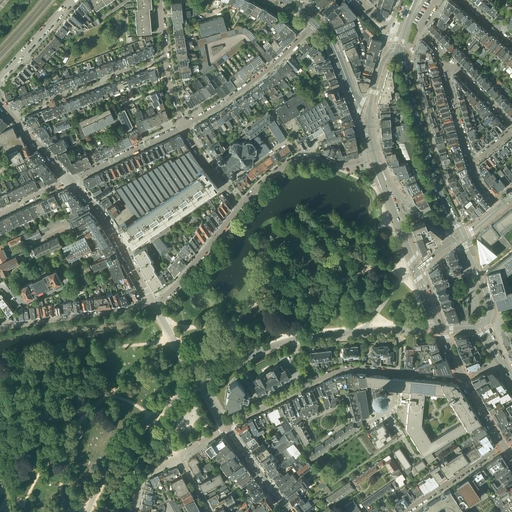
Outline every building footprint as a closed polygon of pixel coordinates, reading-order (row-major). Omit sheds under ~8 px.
[(93,11),(88,0),(85,0),(82,2),(88,10),(88,9),(90,12),(93,11)] [(106,4),(109,2),(107,0),(89,0),(92,5),(96,11),(106,3),(106,4)] [(152,7),(151,0),(136,0),(138,9),(149,8),(152,7)] [(234,0),(232,6),(237,8),(241,0),(234,0)] [(249,0),(248,0),(241,0),(237,8),(243,11),(249,0)] [(248,16),(249,14),(255,4),(254,3),(254,2),(253,1),(252,2),(249,0),(243,11),(242,13),(248,16)] [(320,9),(330,0),(320,0),(316,4),(316,5),(320,9)] [(334,9),(338,5),(339,5),(335,0),(334,0),(322,11),(326,16),(334,9)] [(393,0),(379,0),(377,5),(390,9),(393,0)] [(462,9),(451,0),(447,0),(446,4),(457,14),(462,9)] [(483,0),(480,5),(484,8),(491,0),(483,0)] [(488,12),(491,8),(496,3),(495,2),(495,3),(493,1),(493,0),(491,0),(484,8),(488,12)] [(188,1),(175,2),(171,2),(171,5),(170,6),(171,8),(172,8),(172,9),(182,8),(182,5),(192,4),(191,1),(188,1)] [(347,6),(344,1),(339,5),(338,5),(342,10),(347,6)] [(88,10),(82,2),(79,6),(85,13),(90,19),(86,14),(87,13),(86,12),(88,10)] [(491,8),(497,13),(500,6),(499,6),(501,3),(500,2),(498,4),(496,3),(491,8)] [(249,14),(252,16),(251,18),(254,20),(255,17),(256,18),(262,7),(255,4),(249,14)] [(443,10),(450,16),(452,14),(455,16),(457,14),(446,4),(443,10)] [(345,14),(346,15),(352,10),(348,5),(347,6),(342,10),(345,14)] [(376,8),(386,17),(387,17),(390,9),(377,5),(376,8)] [(90,19),(85,13),(79,6),(75,9),(82,16),(83,18),(85,20),(86,19),(84,18),(86,16),(89,20),(90,19)] [(259,17),(262,19),(267,11),(262,7),(256,18),(258,19),(259,17)] [(149,8),(138,9),(135,9),(136,21),(150,20),(149,8)] [(495,16),(497,13),(491,8),(488,12),(493,16),(495,16)] [(82,16),(75,9),(72,13),(83,23),(84,23),(83,22),(85,20),(83,18),(82,16)] [(337,14),(334,9),(326,16),(330,20),(337,14)] [(459,21),(466,13),(462,9),(457,14),(455,16),(454,17),(455,18),(453,20),(454,20),(450,24),(454,27),(455,24),(454,23),(456,19),(459,21)] [(346,16),(349,20),(353,18),(355,16),(356,16),(352,10),(346,15),(346,16)] [(441,16),(447,21),(451,17),(450,16),(443,10),(441,16)] [(270,12),(267,11),(262,19),(265,20),(267,21),(268,19),(270,20),(277,19),(277,18),(277,16),(273,14),(273,13),(271,12),(270,12)] [(83,23),(72,13),(69,17),(77,24),(80,27),(83,23)] [(172,15),(173,22),(186,20),(184,20),(184,16),(194,16),(194,13),(193,13),(189,13),(172,15)] [(459,21),(463,25),(471,17),(466,13),(459,21)] [(338,14),(330,21),(333,26),(343,22),(342,19),(338,14)] [(378,51),(377,51),(380,41),(381,41),(371,38),(372,36),(371,35),(375,32),(359,16),(358,14),(356,16),(355,16),(361,32),(364,29),(370,35),(370,36),(369,36),(369,38),(370,38),(369,40),(370,41),(369,44),(366,44),(367,45),(365,46),(365,50),(364,53),(368,54),(370,55),(376,56),(378,51)] [(217,17),(221,30),(226,29),(222,16),(217,17)] [(438,23),(445,30),(450,24),(447,21),(441,16),(438,23)] [(77,24),(69,17),(65,21),(72,26),(74,28),(79,32),(86,29),(85,27),(79,29),(75,26),(77,24)] [(221,30),(217,17),(212,19),(216,31),(220,30),(221,30)] [(464,32),(475,20),(471,17),(463,25),(465,27),(462,30),(464,32)] [(216,31),(212,19),(207,20),(211,32),(216,31)] [(261,26),(267,33),(269,35),(271,33),(273,35),(275,33),(286,23),(286,22),(285,21),(284,21),(283,21),(281,19),(277,22),(276,21),(275,20),(274,22),(273,21),(270,23),(269,22),(266,25),(264,23),(261,26)] [(151,32),(150,20),(136,21),(137,34),(151,32)] [(188,23),(186,20),(173,22),(173,25),(172,26),(173,28),(174,29),(182,27),(184,27),(183,24),(188,23)] [(211,32),(207,20),(203,22),(206,34),(211,32)] [(337,32),(353,24),(351,20),(343,23),(334,27),(337,32)] [(471,32),(479,24),(475,20),(464,32),(465,33),(468,30),(471,32)] [(72,26),(65,21),(62,25),(69,30),(71,28),(73,29),(74,28),(72,26)] [(201,35),(206,34),(203,22),(198,23),(201,35)] [(432,32),(438,27),(434,22),(428,27),(432,32)] [(275,33),(273,35),(272,36),(277,42),(292,28),(286,23),(275,33)] [(355,29),(353,24),(337,32),(339,37),(355,29)] [(460,28),(458,26),(456,24),(452,29),(456,33),(460,28)] [(468,44),(475,36),(483,27),(479,24),(471,32),(473,34),(466,42),(468,44)] [(62,25),(58,29),(65,34),(64,35),(67,38),(72,36),(69,34),(67,35),(66,33),(68,31),(62,25)] [(436,36),(442,31),(438,27),(432,32),(436,36)] [(476,43),(487,31),(483,27),(475,36),(476,37),(467,47),(470,49),(471,50),(476,43)] [(297,33),(297,32),(296,32),(296,31),(295,31),(295,30),(294,30),(292,28),(277,42),(280,44),(282,47),(286,44),(296,33),(297,33)] [(63,37),(64,35),(65,34),(58,29),(55,33),(62,39),(65,39),(63,37)] [(340,38),(342,43),(358,35),(355,30),(340,38)] [(440,41),(447,35),(442,31),(436,36),(440,41)] [(190,32),(189,32),(174,35),(175,37),(175,41),(184,39),(186,39),(185,36),(190,35),(190,32)] [(482,41),(485,44),(492,35),(488,32),(477,44),(480,46),(481,45),(480,45),(482,42),(482,41)] [(54,35),(50,39),(59,47),(63,43),(54,35)] [(147,45),(148,48),(151,55),(154,53),(152,35),(144,36),(147,45)] [(360,35),(358,35),(342,43),(344,48),(353,44),(353,43),(362,40),(360,35)] [(448,36),(447,35),(440,41),(444,45),(450,39),(452,37),(449,35),(448,36)] [(480,56),(496,39),(492,35),(485,44),(487,45),(485,49),(484,48),(478,54),(480,56)] [(280,44),(277,42),(272,36),(268,40),(278,51),(282,47),(280,44)] [(176,45),(176,47),(193,44),(197,43),(197,39),(196,37),(193,37),(193,41),(186,42),(186,39),(184,39),(175,41),(176,44),(176,45)] [(258,39),(256,37),(251,41),(268,60),(273,56),(266,49),(265,46),(262,48),(258,43),(257,45),(254,42),(258,39)] [(444,45),(448,49),(454,43),(454,42),(455,41),(452,37),(450,39),(444,45)] [(55,51),(59,47),(50,39),(47,42),(55,51)] [(490,48),(493,51),(501,43),(496,39),(480,56),(482,58),(490,48)] [(141,45),(141,46),(146,57),(151,55),(148,48),(147,45),(144,46),(142,40),(139,41),(141,45)] [(266,49),(273,56),(278,51),(268,40),(263,44),(265,46),(266,49)] [(137,49),(138,52),(141,59),(146,57),(141,46),(141,45),(139,41),(137,41),(140,48),(137,49)] [(296,57),(297,59),(312,45),(311,43),(310,43),(308,41),(306,41),(303,44),(299,48),(302,51),(300,54),(296,51),(293,54),(296,57)] [(362,41),(344,49),(347,54),(363,46),(364,46),(362,41)] [(452,53),(459,47),(456,45),(457,43),(455,41),(454,42),(454,43),(448,49),(452,53)] [(55,51),(47,42),(43,46),(52,54),(55,51)] [(193,44),(176,47),(176,49),(176,50),(176,51),(177,52),(188,51),(187,47),(194,46),(194,49),(199,49),(199,47),(198,43),(197,43),(193,44)] [(477,44),(476,43),(471,50),(473,51),(474,53),(480,46),(477,44)] [(505,46),(501,43),(493,51),(496,53),(489,61),(491,62),(494,58),(495,59),(496,58),(498,55),(505,46)] [(135,61),(141,59),(138,52),(137,49),(134,50),(132,44),(128,45),(135,61)] [(126,54),(127,56),(130,63),(135,61),(128,45),(127,45),(129,53),(126,54)] [(314,45),(312,45),(297,59),(299,61),(306,55),(305,54),(306,53),(309,56),(302,63),(303,64),(310,57),(319,49),(314,45)] [(52,54),(43,46),(40,50),(48,58),(52,54)] [(347,54),(349,60),(358,55),(363,53),(364,48),(363,46),(347,54)] [(500,56),(502,58),(509,50),(505,46),(498,55),(496,58),(497,59),(500,56)] [(456,57),(463,52),(459,47),(452,53),(456,57)] [(319,49),(310,57),(313,61),(308,66),(306,68),(306,69),(313,64),(314,63),(325,58),(326,58),(323,53),(319,49)] [(48,58),(40,50),(36,54),(45,62),(48,58)] [(499,69),(511,54),(511,52),(509,50),(502,58),(504,60),(502,63),(498,68),(499,69)] [(464,53),(463,52),(456,57),(460,62),(466,56),(466,55),(467,54),(465,52),(464,53)] [(130,63),(127,56),(126,54),(123,56),(122,53),(120,54),(124,65),(130,63)] [(254,57),(261,66),(264,64),(263,63),(264,62),(265,62),(266,62),(259,53),(254,57)] [(41,65),(45,62),(36,54),(35,55),(35,56),(33,58),(41,65)] [(116,58),(116,60),(119,67),(124,65),(120,54),(118,54),(119,57),(116,58)] [(178,63),(179,64),(187,63),(187,60),(201,58),(201,56),(200,54),(195,55),(194,55),(178,58),(178,61),(178,62),(178,63)] [(508,63),(510,65),(511,63),(511,54),(499,69),(501,70),(503,68),(508,63)] [(250,60),(257,69),(260,67),(259,66),(260,65),(260,66),(261,66),(254,57),(252,55),(248,58),(250,60)] [(99,62),(99,63),(103,74),(108,72),(105,63),(102,64),(101,62),(102,61),(100,56),(97,57),(99,62)] [(105,63),(108,72),(114,70),(109,58),(108,56),(106,56),(108,62),(105,63)] [(291,56),(285,60),(292,68),(293,69),(293,68),(300,75),(302,73),(306,69),(301,64),(300,66),(291,56)] [(351,67),(352,67),(361,63),(360,60),(362,59),(362,57),(359,58),(358,56),(349,60),(351,67)] [(464,66),(471,60),(466,56),(460,62),(464,66)] [(109,58),(114,70),(119,67),(116,60),(116,58),(112,60),(111,57),(109,58)] [(314,63),(313,64),(314,66),(318,65),(318,66),(330,62),(329,58),(326,59),(325,58),(314,63)] [(364,64),(373,66),(375,61),(366,59),(363,58),(362,63),(364,64)] [(32,59),(28,63),(39,74),(40,75),(45,70),(39,65),(32,59)] [(250,60),(246,64),(252,72),(253,72),(255,70),(256,69),(257,69),(250,60)] [(293,69),(292,68),(285,60),(281,64),(293,77),(295,79),(296,77),(295,76),(297,75),(292,70),(293,69)] [(468,70),(474,64),(471,60),(464,66),(468,70)] [(88,67),(93,78),(98,76),(94,67),(91,68),(90,66),(89,62),(87,63),(88,67)] [(318,66),(318,65),(314,66),(316,72),(320,71),(332,66),(330,62),(318,66)] [(476,62),(474,64),(468,70),(472,74),(478,68),(480,66),(476,62)] [(39,74),(28,63),(24,67),(32,75),(34,72),(37,75),(37,76),(39,74)] [(98,76),(103,74),(99,63),(97,63),(98,66),(94,67),(98,76)] [(361,63),(352,67),(353,72),(358,70),(360,69),(361,63)] [(213,70),(210,66),(208,64),(203,69),(203,74),(211,72),(213,70)] [(241,67),(248,76),(251,74),(251,73),(252,72),(246,64),(241,67)] [(281,64),(277,68),(283,75),(284,77),(287,75),(291,79),(293,77),(281,64)] [(189,75),(189,72),(198,70),(203,69),(202,66),(180,70),(180,73),(179,74),(180,75),(180,76),(181,76),(189,75)] [(32,75),(24,67),(20,72),(26,78),(29,75),(35,80),(36,78),(32,75)] [(77,70),(82,82),(87,80),(84,72),(84,71),(80,72),(78,67),(77,68),(77,70)] [(84,71),(84,72),(87,80),(93,78),(88,67),(86,67),(87,69),(84,71)] [(153,67),(148,69),(152,79),(154,85),(158,83),(157,78),(155,68),(153,67)] [(241,67),(237,70),(244,79),(247,77),(246,76),(247,76),(248,76),(241,67)] [(284,77),(283,75),(277,68),(272,72),(289,91),(291,88),(286,83),(282,79),(284,77)] [(381,93),(390,91),(393,90),(393,89),(393,86),(394,86),(393,81),(392,74),(392,73),(392,71),(392,70),(391,69),(391,68),(390,68),(389,68),(388,69),(388,70),(386,75),(384,82),(382,91),(381,93)] [(476,78),(482,73),(478,68),(472,74),(476,78)] [(148,69),(142,72),(146,82),(152,79),(148,69)] [(63,79),(63,80),(66,88),(72,86),(67,75),(66,72),(65,70),(63,71),(65,75),(66,78),(63,79)] [(73,76),(74,76),(77,84),(82,82),(77,70),(75,70),(77,75),(73,76)] [(233,74),(240,82),(240,83),(243,80),(242,80),(243,79),(244,79),(237,70),(233,74)] [(66,72),(67,75),(72,86),(77,84),(74,76),(73,76),(70,77),(69,74),(68,71),(66,72)] [(326,80),(336,77),(334,71),(324,74),(325,77),(322,79),(319,80),(320,84),(326,81),(327,81),(326,80)] [(26,78),(20,72),(15,76),(22,82),(22,83),(23,82),(24,83),(27,81),(25,79),(26,78)] [(142,72),(137,74),(141,84),(141,83),(144,89),(146,88),(143,83),(146,82),(142,72)] [(272,72),(268,76),(274,83),(276,81),(283,89),(285,87),(288,91),(289,91),(272,72)] [(230,78),(230,79),(227,80),(222,73),(219,74),(230,90),(236,86),(231,80),(230,78)] [(480,83),(486,77),(482,73),(476,78),(480,83)] [(56,78),(56,79),(61,90),(66,88),(63,80),(63,79),(59,81),(60,79),(59,77),(58,77),(57,74),(55,74),(56,78)] [(141,84),(137,74),(132,76),(135,86),(141,84)] [(208,84),(206,85),(211,93),(216,90),(210,81),(205,75),(205,74),(199,75),(200,78),(203,76),(208,84)] [(230,90),(219,74),(217,76),(223,84),(220,86),(225,93),(230,90)] [(240,82),(233,74),(229,77),(230,78),(231,80),(236,86),(239,84),(238,83),(239,82),(239,83),(240,82),(240,83),(240,82)] [(183,80),(183,79),(189,78),(189,75),(181,76),(181,80),(182,83),(184,83),(184,80),(183,80)] [(440,75),(432,77),(432,78),(434,83),(442,81),(440,75)] [(22,83),(22,82),(15,76),(11,80),(17,86),(21,82),(22,83)] [(132,76),(126,78),(130,88),(135,86),(132,76)] [(198,90),(195,91),(201,100),(206,97),(195,82),(193,77),(193,76),(189,78),(193,83),(198,90)] [(206,97),(211,93),(206,85),(203,87),(198,80),(195,76),(193,77),(195,82),(206,97)] [(274,83),(268,76),(263,80),(277,96),(279,94),(277,91),(272,85),(274,83)] [(329,86),(330,85),(338,82),(336,77),(327,81),(326,81),(327,84),(328,84),(329,86)] [(480,83),(484,87),(490,81),(492,79),(490,78),(489,79),(486,77),(480,83)] [(125,90),(130,88),(126,78),(121,80),(125,90)] [(366,90),(369,82),(360,79),(359,78),(358,80),(356,79),(360,90),(362,90),(366,90)] [(52,83),(53,85),(55,92),(61,90),(56,79),(54,80),(55,82),(52,83)] [(222,95),(225,93),(220,86),(218,87),(212,79),(210,81),(216,90),(219,95),(220,95),(222,96),(222,95)] [(125,90),(121,80),(116,82),(119,92),(125,90)] [(263,80),(258,83),(264,91),(267,89),(272,96),(273,97),(271,99),(274,103),(277,100),(280,105),(286,101),(285,100),(283,96),(281,93),(277,96),(263,80)] [(492,83),(490,81),(484,87),(488,91),(494,85),(496,83),(493,81),(492,83)] [(33,83),(36,90),(39,99),(45,96),(42,89),(41,87),(38,88),(37,85),(35,86),(33,82),(33,83)] [(46,83),(50,94),(55,92),(53,85),(52,83),(48,85),(48,82),(46,83)] [(110,84),(114,94),(119,92),(116,82),(110,84)] [(196,103),(201,100),(195,91),(193,93),(189,86),(186,82),(184,83),(183,83),(186,88),(187,89),(196,103)] [(325,92),(337,87),(340,87),(338,82),(330,85),(329,86),(330,88),(324,90),(325,92)] [(30,91),(31,92),(34,101),(39,99),(36,90),(33,83),(31,83),(33,90),(30,91)] [(41,87),(42,89),(45,96),(50,94),(46,83),(44,84),(44,86),(41,87)] [(264,91),(258,83),(253,87),(265,102),(269,107),(271,105),(268,102),(269,102),(262,93),(264,91)] [(110,84),(104,86),(108,96),(114,94),(110,84)] [(492,95),(498,89),(494,85),(488,91),(492,95)] [(99,88),(103,98),(108,96),(104,86),(99,88)] [(435,89),(437,95),(445,92),(443,86),(435,89)] [(253,87),(249,91),(256,100),(255,99),(257,97),(261,102),(263,103),(265,102),(253,87)] [(341,97),(337,87),(325,92),(326,97),(328,96),(333,96),(332,96),(341,97)] [(466,96),(467,97),(472,92),(468,87),(465,92),(464,92),(467,96),(466,96)] [(24,90),(25,94),(28,103),(34,101),(31,92),(30,91),(27,92),(25,88),(23,88),(24,90)] [(99,88),(94,90),(98,99),(98,100),(103,98),(99,88)] [(504,91),(502,93),(496,99),(500,104),(506,98),(504,95),(506,93),(507,94),(509,92),(506,88),(503,90),(504,91)] [(187,103),(189,107),(196,103),(187,89),(185,91),(186,93),(183,94),(186,98),(185,99),(185,100),(186,102),(187,103)] [(301,106),(304,111),(314,105),(310,97),(305,100),(302,95),(298,89),(294,92),(295,94),(285,100),(286,101),(280,105),(276,108),(283,120),(289,117),(289,118),(294,115),(293,114),(299,111),(295,105),(299,102),(301,106)] [(496,99),(502,93),(498,89),(492,95),(496,99)] [(17,107),(13,95),(11,90),(10,90),(4,93),(7,99),(14,107),(16,108),(17,107)] [(19,95),(20,96),(23,105),(28,103),(25,94),(24,90),(22,91),(23,94),(19,95)] [(98,99),(94,90),(89,92),(92,101),(98,99)] [(159,90),(146,96),(147,99),(150,98),(150,97),(151,96),(152,99),(161,95),(161,94),(161,93),(161,92),(160,92),(160,91),(159,90)] [(390,91),(381,93),(379,99),(379,100),(379,101),(379,102),(390,101),(401,99),(400,90),(390,91)] [(256,100),(249,91),(244,95),(250,102),(251,104),(256,100)] [(89,102),(92,101),(89,92),(83,94),(87,103),(89,107),(91,106),(89,102)] [(469,101),(470,102),(476,96),(472,92),(467,97),(470,101),(469,101)] [(15,94),(13,95),(17,107),(23,105),(20,96),(19,95),(16,96),(15,94)] [(87,103),(83,94),(78,96),(82,105),(83,108),(84,109),(86,108),(84,104),(87,103)] [(248,104),(250,102),(244,95),(239,98),(248,110),(249,111),(251,109),(248,104)] [(80,110),(78,106),(82,105),(78,96),(73,98),(76,107),(77,107),(78,111),(79,114),(85,112),(84,109),(83,108),(80,110)] [(148,102),(149,106),(151,105),(151,103),(152,103),(153,106),(158,103),(162,101),(162,100),(162,99),(161,99),(161,98),(160,96),(148,102)] [(332,96),(333,96),(328,96),(326,97),(325,98),(335,114),(335,115),(340,111),(348,107),(344,96),(343,97),(343,96),(341,97),(332,96)] [(470,102),(473,106),(476,103),(476,104),(480,100),(476,96),(470,102)] [(76,107),(73,98),(68,100),(71,109),(76,107)] [(239,98),(234,102),(240,111),(243,109),(246,114),(249,112),(249,111),(248,110),(239,98)] [(319,125),(328,119),(331,117),(335,114),(325,98),(321,100),(314,105),(304,111),(294,117),(306,134),(310,131),(315,128),(319,125)] [(504,108),(510,102),(506,98),(500,104),(504,108)] [(460,101),(462,107),(467,105),(466,103),(468,103),(467,103),(469,102),(468,99),(465,100),(460,101)] [(71,109),(68,100),(63,102),(66,111),(71,109)] [(478,110),(484,104),(480,100),(476,104),(476,103),(473,106),(478,110)] [(157,111),(158,112),(162,120),(168,117),(166,112),(167,111),(166,110),(165,110),(162,101),(158,103),(161,109),(157,111)] [(66,111),(63,102),(57,104),(61,113),(66,111)] [(240,111),(234,102),(229,105),(243,126),(244,125),(245,127),(252,123),(251,121),(248,122),(247,120),(244,122),(238,113),(240,111)] [(61,113),(57,104),(52,106),(55,115),(61,113)] [(145,128),(150,126),(147,118),(146,116),(143,117),(136,104),(134,105),(135,107),(135,108),(145,128)] [(480,115),(480,116),(488,108),(484,104),(478,110),(481,114),(480,115)] [(229,105),(224,108),(230,118),(233,116),(236,120),(237,119),(239,122),(238,124),(236,126),(240,132),(244,129),(242,127),(243,126),(229,105)] [(380,113),(390,112),(389,109),(393,108),(393,109),(398,108),(398,107),(399,107),(399,105),(390,106),(390,107),(388,107),(379,108),(380,113)] [(52,106),(47,108),(50,117),(55,115),(52,106)] [(129,109),(127,106),(116,111),(127,134),(127,136),(131,144),(142,139),(139,131),(131,114),(129,109)] [(140,131),(145,128),(135,108),(135,107),(129,109),(131,114),(134,113),(137,119),(135,120),(140,131)] [(162,120),(158,112),(155,114),(152,107),(149,108),(156,123),(159,122),(161,121),(162,120)] [(332,121),(341,117),(350,112),(348,107),(340,111),(335,115),(335,114),(331,117),(332,121)] [(47,108),(41,110),(44,116),(45,119),(50,117),(47,108)] [(114,119),(109,108),(99,113),(99,112),(88,118),(87,117),(80,121),(75,123),(82,139),(87,136),(85,132),(114,119)] [(146,116),(147,118),(150,126),(151,125),(152,126),(153,125),(154,124),(156,123),(149,108),(146,109),(148,115),(146,116)] [(230,118),(224,108),(219,112),(225,120),(227,123),(233,133),(234,132),(231,127),(233,126),(228,119),(230,118)] [(488,108),(480,116),(483,119),(482,119),(483,120),(492,112),(488,108)] [(24,119),(29,124),(38,119),(40,118),(44,116),(41,110),(35,113),(25,117),(24,119)] [(463,112),(465,118),(474,115),(473,110),(468,111),(463,112)] [(265,116),(263,118),(268,124),(280,143),(286,139),(279,128),(269,113),(268,111),(264,114),(265,116)] [(227,123),(225,120),(219,112),(214,115),(224,130),(226,129),(224,125),(227,123)] [(352,118),(350,112),(341,117),(332,121),(334,125),(352,118)] [(480,131),(485,126),(488,123),(496,117),(492,112),(483,120),(482,120),(485,123),(482,125),(481,123),(477,127),(480,131)] [(214,115),(209,118),(214,127),(215,128),(216,129),(219,127),(223,135),(224,134),(226,137),(228,136),(224,130),(214,115)] [(474,115),(465,118),(466,124),(476,121),(474,115)] [(40,118),(38,119),(29,124),(33,128),(40,125),(46,122),(46,121),(41,123),(40,120),(44,119),(45,119),(44,116),(40,118)] [(380,118),(381,125),(390,124),(390,121),(396,120),(396,116),(390,117),(380,118)] [(496,124),(500,121),(496,117),(488,123),(490,126),(492,125),(493,126),(496,124)] [(55,133),(43,139),(48,145),(55,141),(66,135),(64,128),(66,128),(66,130),(70,129),(69,126),(72,125),(69,118),(53,124),(55,129),(56,133),(56,131),(58,131),(58,132),(59,132),(60,135),(56,136),(55,133)] [(215,128),(214,127),(209,118),(203,121),(213,136),(216,135),(213,129),(215,128)] [(226,153),(225,154),(223,156),(221,154),(217,157),(216,157),(216,158),(216,159),(215,159),(215,160),(216,159),(218,161),(217,162),(218,162),(219,162),(220,162),(222,165),(222,166),(223,166),(225,169),(224,169),(224,170),(225,169),(226,170),(226,169),(229,172),(228,173),(228,174),(227,175),(228,174),(230,177),(229,177),(230,178),(230,177),(231,178),(232,177),(236,174),(233,170),(236,169),(236,170),(237,169),(237,168),(240,165),(242,167),(242,168),(243,169),(244,167),(246,167),(247,169),(248,168),(249,169),(251,167),(250,166),(251,166),(250,164),(251,162),(252,162),(252,161),(251,161),(250,158),(254,155),(257,159),(270,150),(263,140),(260,136),(259,134),(258,134),(257,132),(268,124),(263,118),(246,132),(247,134),(242,137),(244,141),(241,144),(240,143),(237,142),(238,141),(236,141),(236,142),(234,142),(233,141),(232,141),(233,143),(231,144),(230,143),(229,144),(230,145),(229,147),(228,147),(228,148),(229,148),(230,151),(226,154),(226,153)] [(333,131),(339,129),(352,125),(354,124),(352,118),(334,125),(331,126),(328,119),(319,125),(323,131),(324,130),(325,132),(333,129),(333,131)] [(213,136),(203,121),(198,124),(204,133),(206,131),(210,137),(214,144),(221,140),(220,139),(218,140),(217,139),(216,140),(213,136)] [(392,133),(392,136),(395,136),(395,141),(396,141),(397,144),(396,144),(397,147),(398,147),(399,150),(398,150),(400,156),(401,157),(401,158),(403,157),(404,162),(405,162),(408,161),(416,159),(411,141),(409,136),(408,131),(406,121),(400,122),(401,124),(394,126),(394,133),(392,133)] [(466,124),(468,129),(476,126),(475,125),(477,124),(476,121),(466,124)] [(46,122),(40,125),(33,128),(36,132),(44,128),(48,126),(49,126),(50,126),(48,122),(47,123),(46,122)] [(47,132),(55,129),(53,124),(50,126),(49,126),(48,126),(44,128),(36,132),(39,136),(47,132)] [(204,133),(198,124),(194,127),(194,128),(198,136),(200,138),(202,136),(205,141),(206,143),(209,147),(212,145),(208,139),(206,136),(204,133)] [(381,125),(381,133),(388,132),(388,133),(392,133),(394,133),(394,126),(390,127),(390,124),(381,125)] [(319,134),(323,131),(319,125),(315,128),(319,134)] [(333,131),(335,136),(335,137),(327,139),(327,140),(354,131),(352,125),(339,129),(333,131)] [(494,126),(492,128),(498,134),(501,131),(498,128),(496,125),(495,126),(494,126)] [(468,129),(470,137),(476,133),(477,132),(476,130),(478,129),(476,126),(468,129)] [(315,128),(310,131),(314,137),(319,134),(315,128)] [(488,129),(494,137),(498,134),(492,128),(489,130),(488,129)] [(0,144),(2,143),(16,136),(14,130),(13,130),(12,129),(11,129),(10,129),(9,129),(8,129),(5,132),(4,131),(0,132),(0,144)] [(55,129),(47,132),(39,136),(43,139),(55,133),(56,133),(55,129)] [(325,132),(327,139),(335,137),(335,136),(333,131),(333,129),(325,132)] [(487,131),(485,133),(485,134),(490,141),(494,137),(488,129),(486,130),(487,131)] [(310,140),(314,137),(310,131),(306,134),(310,140)] [(354,131),(327,140),(321,142),(323,147),(330,145),(336,144),(336,143),(344,140),(355,137),(354,131)] [(55,141),(48,145),(54,152),(73,143),(72,141),(74,140),(71,133),(66,135),(55,141)] [(122,138),(126,146),(131,144),(127,136),(127,134),(123,136),(121,133),(120,134),(122,138)] [(480,137),(479,136),(476,133),(470,137),(472,142),(476,139),(480,137)] [(485,133),(482,136),(482,137),(480,138),(485,144),(490,141),(485,134),(485,133)] [(115,136),(117,141),(121,149),(126,146),(122,138),(120,134),(119,134),(121,137),(117,139),(116,136),(115,136)] [(7,153),(8,152),(24,145),(21,138),(19,135),(16,136),(2,143),(7,153)] [(179,135),(174,137),(182,152),(189,149),(185,143),(180,135),(179,135)] [(480,135),(479,136),(480,137),(476,139),(477,140),(476,141),(481,148),(485,144),(480,138),(482,137),(482,136),(481,136),(480,135)] [(111,141),(116,151),(121,149),(117,141),(115,136),(114,136),(115,140),(111,141)] [(307,136),(302,139),(306,147),(311,144),(307,136)] [(382,142),(383,147),(396,144),(394,144),(394,141),(395,141),(395,136),(392,136),(391,136),(382,138),(382,142)] [(448,145),(450,144),(459,142),(458,138),(458,136),(449,139),(450,143),(447,143),(448,145)] [(182,152),(174,137),(168,140),(173,149),(174,151),(175,150),(174,148),(177,147),(180,153),(182,152)] [(345,147),(348,146),(348,144),(350,144),(350,145),(356,143),(355,137),(344,140),(346,144),(345,145),(345,147)] [(301,150),(306,147),(302,139),(297,142),(301,150)] [(478,151),(481,148),(476,141),(477,140),(476,139),(472,142),(474,149),(478,151)] [(174,151),(173,149),(168,140),(163,142),(168,151),(171,150),(172,152),(174,151)] [(212,145),(209,147),(208,148),(211,152),(212,151),(215,155),(223,150),(221,146),(224,144),(221,140),(214,144),(212,145)] [(436,142),(438,149),(446,147),(444,140),(436,142)] [(100,143),(102,148),(106,156),(111,153),(105,141),(104,141),(105,144),(102,146),(101,143),(100,143)] [(105,141),(111,153),(116,151),(111,141),(107,143),(106,141),(105,141)] [(168,151),(163,142),(158,144),(163,155),(164,155),(167,154),(169,159),(171,158),(168,151)] [(461,148),(459,142),(450,144),(452,150),(461,148)] [(97,150),(101,158),(106,156),(102,148),(100,143),(98,144),(100,147),(97,148),(96,145),(95,146),(97,150)] [(334,157),(339,148),(338,143),(335,145),(336,147),(331,146),(328,154),(334,157)] [(511,150),(506,143),(502,147),(507,154),(510,152),(511,154),(511,150)] [(24,145),(8,152),(7,153),(9,157),(11,156),(14,163),(23,159),(30,154),(26,144),(24,145)] [(164,155),(163,155),(158,144),(153,147),(159,157),(159,158),(164,155)] [(384,153),(384,154),(396,151),(395,148),(397,147),(396,144),(383,147),(382,147),(382,149),(384,153)] [(87,155),(91,163),(96,160),(92,153),(88,145),(86,146),(88,149),(89,149),(90,152),(86,153),(87,155)] [(92,153),(96,160),(101,158),(97,150),(95,146),(94,146),(95,149),(92,150),(89,145),(88,145),(92,153)] [(287,145),(282,149),(287,155),(291,152),(287,145)] [(328,154),(331,146),(330,145),(323,147),(320,148),(319,151),(328,154)] [(347,149),(348,152),(349,157),(357,155),(358,154),(358,153),(357,149),(357,146),(347,149)] [(149,149),(153,159),(154,160),(159,158),(159,157),(153,147),(149,149)] [(349,157),(348,152),(344,153),(342,147),(339,148),(334,157),(337,157),(346,158),(349,157)] [(502,147),(497,150),(503,158),(506,156),(508,158),(510,157),(507,154),(502,147)] [(453,153),(454,156),(463,154),(461,148),(452,150),(449,151),(450,154),(453,153)] [(154,160),(153,159),(149,149),(143,152),(148,162),(150,164),(149,162),(154,160)] [(282,158),(287,155),(282,149),(278,152),(282,158)] [(62,160),(68,157),(64,150),(59,153),(59,152),(57,153),(57,154),(62,160)] [(116,189),(125,203),(146,236),(150,241),(149,242),(161,257),(173,247),(163,233),(171,228),(166,222),(212,191),(217,188),(213,182),(207,175),(205,171),(205,172),(202,168),(198,162),(194,157),(190,150),(182,154),(171,161),(169,159),(148,171),(142,174),(138,177),(133,179),(128,182),(116,189)] [(400,156),(398,150),(396,151),(384,154),(386,160),(400,156)] [(497,150),(493,154),(499,161),(502,159),(504,162),(505,160),(503,158),(497,150)] [(36,151),(30,154),(23,159),(24,158),(27,161),(26,162),(28,164),(32,161),(40,155),(36,151)] [(81,156),(81,157),(80,158),(84,166),(91,163),(87,155),(86,153),(85,151),(83,152),(84,154),(81,156)] [(150,164),(148,162),(143,152),(139,154),(144,165),(148,163),(148,165),(150,164)] [(278,161),(282,158),(278,152),(273,155),(278,161)] [(144,165),(139,154),(134,156),(140,169),(141,170),(142,174),(148,171),(145,166),(142,167),(141,166),(144,165)] [(464,158),(463,154),(454,156),(454,157),(450,158),(451,160),(455,159),(455,162),(464,159),(464,158)] [(501,165),(499,161),(493,154),(488,157),(496,168),(497,166),(495,164),(497,162),(500,166),(501,165)] [(31,167),(36,165),(42,161),(44,160),(44,159),(40,155),(32,161),(28,164),(31,167)] [(74,160),(74,162),(78,169),(84,166),(80,158),(81,157),(81,156),(79,157),(78,155),(75,156),(76,158),(75,159),(75,160),(74,160)] [(273,155),(269,158),(273,164),(278,161),(273,155)] [(138,177),(142,174),(141,170),(138,171),(138,170),(140,169),(134,156),(129,159),(135,171),(138,177)] [(389,166),(391,165),(405,162),(404,162),(400,163),(399,157),(401,157),(400,156),(386,160),(389,166)] [(78,169),(74,162),(74,160),(75,160),(75,159),(70,161),(68,157),(62,160),(72,170),(72,171),(74,171),(78,169)] [(488,157),(483,161),(487,166),(489,168),(491,166),(493,165),(496,168),(488,157)] [(269,167),(273,164),(269,158),(264,161),(269,167)] [(129,172),(130,172),(131,175),(132,175),(134,174),(132,170),(133,170),(134,172),(135,171),(129,159),(124,161),(129,171),(129,172)] [(456,166),(458,170),(466,165),(464,159),(455,162),(456,163),(453,164),(453,166),(456,166)] [(39,173),(47,167),(42,161),(36,165),(31,167),(29,168),(31,172),(33,176),(35,175),(33,171),(36,169),(39,173)] [(129,171),(124,161),(119,163),(124,173),(126,176),(128,182),(133,179),(132,175),(131,175),(128,176),(127,173),(129,172),(129,171)] [(269,167),(264,161),(260,164),(264,170),(269,167)] [(395,172),(396,172),(406,168),(411,167),(413,166),(413,164),(409,165),(408,161),(405,162),(391,165),(392,169),(391,169),(392,171),(393,171),(395,172)] [(27,167),(25,162),(16,166),(19,171),(27,167)] [(126,176),(124,173),(119,163),(114,166),(119,176),(121,179),(120,176),(123,175),(124,177),(126,176)] [(260,164),(256,168),(260,173),(264,170),(260,164)] [(511,179),(511,171),(506,164),(501,167),(511,179)] [(459,178),(460,178),(468,171),(466,165),(458,170),(455,171),(459,178)] [(119,176),(114,166),(109,168),(113,177),(114,178),(118,176),(119,180),(121,179),(119,176)] [(480,169),(482,174),(488,170),(489,169),(489,168),(487,166),(484,167),(483,166),(480,169)] [(488,170),(482,174),(484,179),(491,174),(489,171),(492,169),(491,166),(489,168),(489,169),(488,170)] [(44,179),(49,174),(52,172),(47,167),(39,173),(35,175),(33,176),(33,178),(38,188),(39,187),(36,182),(35,179),(40,176),(43,179),(44,178),(44,179)] [(400,178),(417,171),(416,168),(411,170),(411,167),(406,168),(396,172),(397,175),(396,176),(397,177),(398,177),(400,178)] [(28,180),(29,181),(30,181),(29,182),(33,190),(35,189),(38,188),(33,178),(33,176),(31,172),(29,168),(27,169),(30,177),(31,176),(32,178),(30,180),(29,179),(28,180)] [(114,178),(113,177),(109,168),(103,171),(108,179),(108,181),(114,178)] [(256,168),(251,171),(255,177),(260,173),(256,168)] [(497,171),(508,184),(511,181),(501,168),(497,171)] [(103,182),(106,188),(108,187),(106,182),(108,181),(108,179),(103,171),(98,173),(103,182)] [(251,180),(255,177),(251,171),(247,174),(251,180)] [(407,186),(418,181),(417,179),(419,176),(417,171),(400,178),(402,182),(402,183),(404,184),(405,183),(407,186)] [(462,183),(470,177),(469,175),(468,171),(460,178),(462,183)] [(489,184),(492,181),(490,179),(493,176),(494,175),(497,173),(495,171),(491,174),(484,179),(485,179),(489,184)] [(57,177),(52,172),(49,174),(54,180),(57,179),(57,177)] [(22,195),(28,193),(23,185),(24,184),(24,183),(23,184),(22,183),(24,182),(21,173),(14,176),(15,178),(16,178),(19,177),(22,183),(19,185),(19,184),(17,185),(18,186),(19,187),(18,187),(22,195)] [(28,193),(33,190),(29,182),(30,181),(29,181),(28,180),(29,179),(26,173),(24,174),(27,181),(24,182),(22,183),(23,184),(24,183),(24,184),(23,185),(28,193)] [(103,182),(98,173),(93,176),(96,183),(97,183),(98,183),(100,182),(100,183),(103,182)] [(494,175),(493,176),(490,179),(492,181),(496,185),(500,190),(507,185),(497,173),(494,175)] [(45,185),(54,180),(49,174),(44,179),(44,178),(43,179),(37,181),(39,187),(45,185)] [(241,186),(244,188),(247,185),(248,186),(252,182),(245,175),(237,180),(238,181),(242,185),(241,186)] [(450,184),(458,180),(456,175),(455,175),(448,178),(450,184)] [(93,176),(87,178),(91,186),(92,185),(93,185),(94,184),(95,185),(98,184),(98,183),(97,183),(96,183),(93,176)] [(466,188),(467,187),(473,183),(470,177),(462,183),(466,188)] [(17,198),(22,195),(18,187),(19,187),(18,186),(17,185),(19,184),(16,178),(15,178),(13,179),(16,186),(13,187),(12,188),(12,189),(13,189),(12,190),(17,198)] [(92,186),(92,185),(91,186),(87,178),(83,180),(83,182),(88,188),(92,186)] [(7,192),(11,201),(17,198),(12,190),(13,189),(12,189),(12,188),(13,187),(10,180),(8,182),(11,188),(8,190),(8,189),(6,190),(7,191),(8,192),(7,192)] [(409,190),(410,193),(420,187),(423,186),(420,180),(418,181),(407,186),(408,190),(409,190)] [(450,184),(453,189),(463,184),(461,181),(459,182),(458,180),(450,184)] [(242,185),(238,181),(237,181),(238,182),(237,183),(236,181),(233,183),(241,192),(244,188),(241,186),(242,185)] [(6,203),(11,201),(7,192),(8,192),(7,191),(6,190),(8,189),(5,183),(2,184),(5,191),(3,192),(2,193),(1,193),(1,194),(2,194),(3,195),(2,195),(6,203)] [(465,191),(468,188),(471,191),(476,187),(475,186),(473,183),(467,187),(465,190),(465,191)] [(108,187),(106,188),(104,190),(95,196),(93,197),(96,200),(115,189),(114,188),(118,187),(117,184),(113,186),(112,184),(108,187)] [(465,189),(463,184),(453,189),(457,196),(463,191),(465,189)] [(491,189),(495,194),(500,190),(496,185),(491,189)] [(91,191),(95,196),(104,190),(104,189),(101,190),(100,187),(91,191)] [(410,193),(412,198),(423,192),(423,191),(420,187),(410,193)] [(471,198),(474,196),(479,192),(476,187),(471,191),(473,194),(470,197),(471,198)] [(73,195),(74,195),(72,192),(70,192),(68,189),(68,188),(66,188),(61,191),(64,199),(73,195)] [(459,198),(460,200),(467,193),(465,191),(465,190),(457,196),(458,197),(458,198),(459,199),(459,198)] [(61,191),(55,193),(57,197),(57,199),(57,201),(61,199),(62,200),(64,199),(61,191)] [(425,197),(423,192),(412,198),(415,203),(425,197)] [(482,195),(479,192),(474,196),(471,198),(473,200),(475,199),(476,200),(482,195)] [(114,200),(114,201),(117,199),(120,197),(117,193),(111,197),(112,198),(108,199),(107,197),(98,202),(104,209),(107,207),(112,204),(115,202),(114,201),(112,202),(111,202),(114,200)] [(228,210),(232,206),(229,202),(229,201),(228,200),(227,200),(225,197),(225,198),(224,196),(221,193),(217,196),(220,200),(221,200),(222,201),(228,210)] [(467,193),(460,200),(464,205),(471,198),(470,197),(467,193)] [(59,204),(54,194),(50,195),(50,196),(47,197),(55,213),(52,207),(59,204)] [(62,208),(78,201),(77,198),(76,199),(75,196),(73,195),(64,199),(62,200),(61,199),(57,201),(60,206),(60,205),(62,208)] [(483,196),(479,199),(487,208),(491,205),(483,196)] [(40,200),(45,211),(48,217),(49,217),(46,210),(49,209),(52,215),(55,213),(47,197),(40,200)] [(415,203),(419,207),(429,203),(426,197),(425,197),(415,203)] [(466,208),(472,203),(473,201),(473,200),(471,198),(464,205),(466,208)] [(112,216),(122,210),(122,209),(117,202),(119,202),(117,199),(114,201),(115,202),(112,204),(107,207),(112,216)] [(212,204),(210,200),(209,199),(204,202),(205,205),(207,207),(212,204)] [(483,212),(487,208),(479,199),(479,200),(481,201),(476,205),(483,212)] [(48,217),(45,211),(40,200),(34,203),(39,214),(43,212),(46,218),(48,217)] [(219,205),(226,214),(228,210),(222,201),(221,200),(220,200),(221,202),(219,205)] [(67,213),(83,206),(82,204),(81,204),(80,201),(78,201),(62,208),(62,209),(65,208),(67,213)] [(34,203),(28,206),(33,216),(39,214),(34,203)] [(125,207),(122,209),(122,210),(112,216),(120,229),(130,247),(135,244),(146,236),(125,203),(123,205),(125,207)] [(424,211),(431,207),(429,203),(419,207),(424,211)] [(476,208),(472,203),(466,208),(465,208),(473,218),(475,219),(479,216),(474,210),(476,208)] [(83,206),(67,213),(69,218),(89,209),(87,204),(83,206)] [(214,206),(223,217),(226,214),(219,205),(216,208),(215,206),(214,206)] [(478,206),(476,208),(474,210),(479,216),(483,212),(476,205),(478,206)] [(27,220),(33,216),(28,206),(21,209),(29,225),(27,220)] [(211,212),(218,223),(223,217),(214,206),(209,210),(211,212)] [(505,236),(511,244),(510,244),(487,262),(491,267),(488,269),(502,307),(511,304),(511,208),(493,223),(505,236)] [(21,209),(15,212),(20,223),(23,221),(26,226),(29,225),(21,209)] [(88,210),(68,220),(71,225),(85,219),(87,222),(95,218),(93,215),(92,215),(88,210)] [(203,213),(205,215),(214,227),(218,223),(211,212),(209,210),(208,211),(210,213),(206,216),(204,212),(203,213)] [(199,217),(195,211),(186,217),(190,223),(199,217)] [(14,226),(20,223),(15,212),(9,215),(14,226)] [(204,223),(210,232),(214,227),(205,215),(203,213),(201,214),(205,219),(202,222),(204,223)] [(9,215),(2,218),(8,229),(14,226),(9,215)] [(99,246),(110,242),(95,218),(87,222),(86,222),(79,226),(72,229),(75,234),(82,230),(81,228),(87,225),(91,232),(85,235),(87,238),(90,236),(92,238),(93,238),(98,247),(99,246)] [(190,224),(202,242),(206,237),(198,226),(198,225),(196,221),(190,224)] [(198,226),(206,237),(210,232),(204,223),(202,222),(202,221),(198,225),(198,226)] [(422,255),(428,251),(429,250),(430,250),(430,249),(437,244),(437,243),(442,241),(441,240),(438,233),(439,232),(431,226),(427,223),(425,223),(424,221),(411,226),(416,238),(417,241),(418,245),(420,249),(421,253),(422,255)] [(489,245),(501,235),(492,224),(478,235),(482,239),(480,240),(481,245),(481,244),(482,244),(486,248),(487,248),(486,247),(489,245)] [(42,236),(41,233),(38,227),(23,234),(27,243),(42,236)] [(195,235),(193,238),(199,246),(202,242),(194,231),(191,228),(190,229),(192,232),(195,235)] [(21,235),(8,241),(10,245),(23,239),(21,235)] [(90,252),(92,250),(85,235),(62,247),(69,262),(83,255),(88,252),(90,252)] [(37,256),(61,245),(57,236),(33,247),(37,256)] [(196,251),(199,246),(193,238),(189,242),(196,251)] [(113,247),(110,242),(99,246),(98,247),(98,248),(92,250),(90,252),(93,256),(103,251),(113,247)] [(195,252),(189,243),(178,251),(186,260),(190,255),(191,256),(195,252)] [(2,244),(0,244),(0,262),(9,258),(2,244)] [(94,261),(98,259),(105,256),(106,256),(111,254),(115,252),(113,247),(103,251),(104,254),(93,258),(94,261)] [(134,253),(140,265),(150,260),(151,259),(144,247),(134,253)] [(453,250),(448,253),(443,258),(444,262),(451,260),(458,257),(455,250),(454,250),(453,250)] [(120,264),(115,252),(111,254),(106,256),(105,256),(98,259),(98,261),(91,264),(94,271),(108,265),(114,280),(119,278),(119,277),(123,275),(123,276),(125,275),(128,274),(122,263),(120,264)] [(170,261),(171,262),(180,270),(180,269),(181,269),(182,267),(183,267),(185,264),(186,262),(179,253),(173,260),(170,257),(167,259),(170,261)] [(15,256),(0,263),(0,271),(2,276),(9,273),(7,269),(19,264),(15,256)] [(447,269),(461,264),(458,257),(451,260),(444,262),(447,269)] [(150,260),(140,265),(139,265),(146,277),(156,272),(153,267),(154,266),(150,260)] [(428,269),(430,276),(447,270),(445,266),(443,266),(441,260),(432,266),(428,269)] [(178,271),(180,270),(171,262),(170,261),(168,264),(166,266),(169,269),(169,268),(174,276),(176,275),(175,275),(178,271)] [(82,274),(90,270),(88,265),(79,269),(82,274)] [(451,270),(448,271),(450,276),(453,275),(463,271),(461,265),(450,269),(451,270)] [(161,270),(162,272),(168,281),(173,277),(168,269),(169,269),(166,266),(164,268),(165,270),(162,272),(161,270)] [(55,269),(46,273),(44,269),(27,276),(29,281),(26,282),(19,286),(26,299),(54,285),(62,281),(55,269)] [(430,276),(433,283),(447,277),(450,276),(448,271),(448,269),(447,270),(430,276)] [(163,284),(168,281),(162,272),(161,270),(156,273),(163,284)] [(153,290),(163,284),(156,273),(156,272),(146,277),(145,278),(153,290)] [(133,283),(129,274),(113,281),(114,284),(118,282),(119,284),(123,283),(124,285),(122,286),(123,288),(133,283)] [(447,277),(433,283),(435,289),(445,285),(448,284),(449,284),(447,277)] [(94,287),(103,283),(102,281),(91,285),(92,290),(95,289),(94,287)] [(125,289),(128,296),(137,292),(133,283),(123,288),(123,289),(125,289)] [(445,285),(435,289),(438,296),(448,292),(445,285)] [(112,293),(117,305),(123,305),(120,297),(118,292),(116,288),(114,289),(115,291),(112,293)] [(458,288),(448,292),(438,296),(439,298),(439,300),(440,300),(440,302),(457,295),(461,296),(458,288)] [(66,303),(67,313),(73,312),(72,302),(66,303),(66,296),(72,294),(70,289),(63,291),(65,299),(66,303)] [(118,292),(120,297),(123,305),(129,304),(129,303),(126,294),(125,295),(125,293),(123,294),(121,291),(118,292)] [(73,301),(74,311),(81,311),(79,299),(75,299),(75,296),(79,294),(78,292),(73,294),(72,294),(73,301)] [(132,303),(141,298),(137,292),(128,296),(132,303)] [(106,295),(110,306),(117,305),(112,293),(106,295)] [(457,295),(440,302),(443,310),(457,305),(458,305),(456,301),(463,299),(464,299),(464,305),(468,304),(468,301),(469,296),(461,296),(457,295)] [(93,298),(95,309),(110,306),(106,297),(93,298)] [(1,305),(5,310),(13,303),(11,302),(9,304),(8,303),(11,301),(9,299),(7,301),(1,305)] [(41,306),(42,317),(48,316),(47,305),(43,306),(42,299),(40,299),(41,306)] [(8,314),(13,312),(14,311),(14,310),(10,306),(13,304),(13,303),(5,310),(8,314)] [(443,310),(445,314),(445,316),(459,310),(468,310),(468,306),(466,306),(465,305),(468,305),(468,304),(464,305),(457,305),(443,310)] [(29,310),(28,310),(29,318),(36,317),(35,306),(29,307),(29,310)] [(467,319),(468,318),(468,313),(468,310),(459,310),(445,316),(447,321),(448,321),(449,321),(460,321),(466,320),(467,320),(467,319)] [(457,344),(468,340),(472,338),(470,335),(456,336),(453,336),(457,344)] [(459,351),(469,347),(475,344),(473,341),(470,343),(468,340),(457,344),(459,351)] [(413,349),(420,348),(419,343),(418,343),(418,342),(416,341),(414,341),(412,343),(411,344),(412,347),(413,347),(413,349)] [(427,342),(419,343),(420,348),(419,353),(424,353),(424,352),(426,352),(426,347),(427,347),(427,342)] [(426,352),(428,351),(435,342),(427,342),(427,347),(426,347),(426,352)] [(428,351),(429,352),(438,348),(436,342),(435,342),(428,351)] [(385,357),(388,357),(388,362),(392,362),(393,352),(389,352),(389,348),(387,348),(387,346),(384,346),(383,345),(380,345),(380,346),(379,346),(380,359),(385,359),(385,357)] [(351,359),(351,356),(350,347),(347,347),(346,346),(342,346),(343,351),(343,358),(347,358),(348,362),(351,362),(351,359)] [(380,359),(379,346),(376,347),(376,346),(374,346),(373,347),(372,347),(372,349),(371,349),(371,351),(370,352),(370,355),(372,357),(374,356),(375,359),(372,359),(372,364),(378,363),(378,362),(381,361),(380,359)] [(472,353),(471,350),(469,347),(459,351),(462,357),(472,353)] [(441,357),(439,351),(438,348),(429,352),(430,355),(428,356),(424,360),(421,361),(422,363),(420,364),(420,362),(418,363),(418,366),(426,362),(441,357)] [(430,355),(429,352),(428,351),(426,352),(424,352),(424,353),(419,353),(418,363),(420,362),(420,364),(422,363),(421,361),(424,360),(428,356),(430,355)] [(318,360),(317,353),(314,353),(314,352),(312,352),(311,353),(310,353),(311,361),(315,361),(315,363),(314,363),(315,367),(316,367),(316,373),(319,372),(318,360)] [(325,368),(323,352),(321,352),(320,352),(318,352),(318,353),(317,353),(318,360),(322,360),(322,361),(321,362),(322,369),(325,368)] [(465,364),(471,361),(476,359),(473,354),(472,353),(462,357),(465,364)] [(448,372),(447,371),(448,371),(450,369),(450,370),(451,369),(450,369),(449,367),(450,367),(450,366),(449,366),(448,364),(449,364),(448,364),(447,361),(448,361),(447,361),(446,359),(446,358),(445,356),(442,357),(441,357),(426,362),(425,370),(429,370),(431,369),(431,370),(433,370),(437,371),(444,372),(444,371),(444,372),(445,372),(445,371),(445,372),(446,372),(446,371),(446,372),(447,372),(447,371),(447,372),(448,372)] [(477,358),(476,359),(471,361),(474,367),(480,365),(477,358)] [(471,361),(465,364),(467,370),(474,367),(471,361)] [(259,393),(259,392),(268,388),(269,388),(268,387),(272,385),(272,386),(276,385),(275,384),(291,375),(287,368),(284,369),(283,370),(280,365),(277,366),(270,370),(264,374),(263,373),(256,377),(257,378),(254,379),(256,384),(255,385),(259,393)] [(487,378),(486,379),(490,386),(494,384),(501,381),(499,379),(495,374),(491,370),(490,370),(490,371),(489,371),(488,371),(486,372),(489,377),(487,378)] [(484,373),(478,376),(481,382),(486,379),(487,378),(484,373)] [(344,394),(345,394),(348,393),(348,390),(345,391),(344,387),(347,387),(345,375),(345,374),(339,376),(343,391),(344,394)] [(353,386),(353,385),(351,374),(345,375),(347,387),(348,386),(348,388),(353,387),(353,386)] [(357,390),(353,391),(355,397),(357,403),(358,408),(360,414),(361,419),(371,415),(370,409),(368,409),(366,393),(368,393),(366,384),(367,384),(366,374),(365,374),(357,374),(358,390),(357,390)] [(383,376),(380,375),(378,375),(376,375),(373,375),(371,376),(369,376),(369,384),(388,386),(389,378),(387,377),(385,376),(383,376)] [(227,407),(237,403),(241,402),(240,398),(245,398),(245,399),(246,399),(247,399),(248,399),(248,398),(249,395),(249,394),(248,394),(248,393),(247,393),(246,394),(243,391),(244,388),(235,376),(229,383),(226,391),(225,399),(227,407)] [(344,394),(343,391),(339,376),(333,378),(337,389),(340,388),(341,395),(344,394)] [(478,376),(471,380),(475,386),(481,382),(478,376)] [(337,389),(333,378),(328,381),(332,391),(334,390),(336,394),(338,394),(337,389)] [(427,392),(428,380),(414,379),(413,383),(399,381),(398,381),(397,382),(397,383),(396,389),(399,389),(398,396),(396,412),(406,428),(423,455),(454,436),(466,429),(467,428),(463,421),(431,441),(421,425),(424,392),(427,392)] [(481,382),(475,386),(475,387),(478,392),(479,392),(490,386),(486,379),(481,382)] [(446,394),(449,399),(462,391),(457,383),(428,380),(427,392),(434,393),(436,395),(438,396),(441,397),(443,396),(445,394),(446,394)] [(323,383),(326,394),(329,392),(331,396),(333,395),(332,391),(328,381),(323,383)] [(501,381),(494,384),(496,389),(499,395),(507,390),(501,381)] [(323,383),(317,386),(321,396),(324,394),(325,396),(325,399),(328,398),(326,394),(323,383)] [(479,392),(482,397),(496,389),(494,384),(490,386),(479,392)] [(378,402),(382,402),(383,401),(385,399),(386,398),(387,395),(387,390),(386,389),(384,387),(383,386),(380,385),(376,385),(375,386),(372,388),(371,389),(370,393),(371,396),(371,398),(373,400),(374,401),(378,402)] [(316,399),(311,389),(306,392),(310,401),(316,399)] [(496,389),(482,397),(485,402),(485,403),(499,395),(496,389)] [(507,390),(499,395),(502,400),(504,399),(510,395),(507,390)] [(300,395),(304,404),(310,402),(310,401),(306,392),(306,391),(300,394),(300,395)] [(345,394),(347,400),(355,397),(353,391),(348,393),(345,394)] [(449,399),(459,414),(471,407),(462,391),(449,399)] [(305,407),(304,404),(300,395),(294,398),(299,407),(302,406),(303,408),(305,407)] [(499,395),(485,403),(486,404),(488,408),(502,400),(499,395)] [(504,399),(502,400),(505,405),(506,404),(511,400),(511,396),(510,395),(504,399)] [(329,402),(331,407),(339,403),(337,397),(331,400),(332,401),(329,402)] [(357,403),(355,397),(347,400),(348,405),(357,403)] [(293,398),(290,400),(294,412),(295,412),(298,411),(293,398)] [(323,402),(326,409),(331,407),(329,402),(328,398),(323,401),(323,402)] [(290,400),(286,402),(290,414),(292,419),(296,417),(294,412),(290,400)] [(502,400),(488,408),(490,411),(492,414),(503,406),(505,405),(502,400)] [(290,414),(286,402),(281,404),(285,416),(290,414)] [(357,403),(348,405),(350,411),(358,408),(357,403)] [(281,404),(277,406),(279,412),(282,417),(283,417),(285,416),(281,404)] [(320,411),(318,404),(316,405),(316,404),(312,406),(315,414),(320,411)] [(292,428),(285,416),(283,417),(282,417),(279,412),(277,406),(272,409),(272,408),(267,411),(271,419),(273,418),(275,423),(280,421),(281,423),(276,426),(277,429),(279,431),(282,436),(292,429),(292,428)] [(312,406),(306,408),(310,416),(315,414),(312,406)] [(503,406),(492,414),(494,417),(506,410),(503,406)] [(459,414),(463,421),(467,428),(480,421),(471,407),(459,414)] [(301,410),(301,411),(304,418),(310,416),(306,408),(301,410)] [(506,410),(494,417),(496,422),(509,414),(506,410)] [(266,411),(262,414),(266,423),(268,426),(269,426),(270,425),(268,422),(271,420),(271,419),(267,411),(266,411)] [(293,423),(290,424),(292,428),(295,427),(297,431),(305,426),(302,421),(301,421),(300,419),(304,418),(301,411),(299,412),(300,415),(296,417),(293,418),(292,419),(293,421),(293,423)] [(509,414),(496,422),(502,430),(506,427),(505,425),(503,423),(505,421),(508,420),(506,417),(507,416),(509,419),(511,416),(511,411),(511,412),(509,414)] [(257,416),(261,425),(264,424),(266,423),(262,414),(261,414),(257,416)] [(256,416),(252,419),(257,427),(259,426),(260,428),(262,427),(261,425),(257,416),(256,416)] [(252,419),(247,421),(250,424),(251,426),(251,427),(254,432),(255,432),(258,431),(257,427),(252,419)] [(353,422),(346,426),(351,433),(358,429),(356,426),(362,422),(361,419),(360,420),(353,422)] [(247,426),(250,424),(247,421),(241,424),(236,426),(237,427),(236,428),(238,432),(239,433),(244,429),(245,431),(248,428),(247,426)] [(466,429),(470,435),(483,427),(480,421),(467,428),(466,429)] [(506,427),(502,430),(505,435),(507,436),(509,434),(511,432),(511,430),(505,421),(503,423),(505,425),(506,427)] [(382,422),(367,432),(377,447),(392,437),(382,422)] [(296,435),(297,437),(307,431),(305,426),(297,431),(298,434),(296,435)] [(351,433),(346,426),(341,430),(346,437),(351,433)] [(83,430),(78,427),(74,434),(79,436),(80,435),(81,434),(82,433),(82,432),(82,431),(83,430)] [(244,429),(239,433),(245,441),(252,436),(251,435),(252,434),(254,433),(254,432),(251,427),(248,428),(245,431),(244,429)] [(245,441),(248,446),(259,438),(261,440),(262,442),(265,439),(264,436),(261,437),(258,434),(268,430),(266,427),(265,427),(264,428),(263,428),(258,431),(255,432),(252,434),(251,435),(252,436),(245,441)] [(461,443),(460,445),(461,447),(463,446),(472,440),(474,439),(480,435),(486,431),(483,427),(470,435),(462,440),(461,443)] [(270,444),(254,454),(258,459),(284,442),(288,447),(293,442),(295,445),(300,442),(299,438),(298,438),(292,428),(292,429),(282,436),(281,436),(273,441),(270,444)] [(341,430),(336,433),(341,441),(346,437),(341,430)] [(260,444),(251,450),(254,454),(270,444),(267,441),(273,437),(273,439),(272,440),(273,441),(281,436),(277,431),(265,439),(262,442),(260,444)] [(300,437),(302,441),(310,436),(307,431),(297,437),(298,438),(300,437)] [(474,439),(472,440),(481,454),(483,452),(488,449),(491,447),(495,445),(486,431),(480,435),(474,439)] [(336,433),(331,437),(336,444),(341,441),(336,433)] [(313,441),(310,436),(302,441),(304,444),(302,444),(304,447),(307,446),(306,444),(313,441)] [(214,451),(217,449),(217,448),(226,442),(223,437),(221,437),(216,441),(215,439),(206,447),(211,453),(214,451)] [(336,444),(331,437),(326,440),(331,447),(336,444)] [(259,438),(248,446),(251,450),(260,444),(262,442),(261,440),(259,442),(257,440),(259,438)] [(326,440),(321,443),(326,451),(331,447),(326,440)] [(436,455),(455,443),(453,440),(434,453),(436,455)] [(463,446),(461,447),(469,461),(481,454),(472,440),(463,446)] [(232,449),(231,448),(226,442),(217,448),(217,449),(214,451),(218,458),(232,449)] [(284,442),(258,459),(259,460),(262,464),(283,451),(283,449),(288,447),(284,442)] [(283,451),(262,464),(267,470),(277,463),(280,461),(281,462),(298,449),(295,445),(293,442),(288,447),(283,449),(283,451)] [(321,454),(326,451),(321,443),(316,447),(321,454)] [(441,463),(439,465),(447,476),(447,477),(453,472),(454,472),(464,465),(469,461),(462,449),(461,447),(460,448),(458,445),(453,449),(456,453),(447,459),(446,457),(442,459),(440,461),(441,463)] [(204,448),(202,450),(207,455),(209,454),(210,453),(211,453),(206,447),(204,448)] [(316,447),(312,450),(317,457),(321,454),(316,447)] [(410,466),(411,465),(399,447),(393,451),(395,454),(394,455),(396,458),(397,457),(401,463),(400,464),(402,467),(403,466),(405,469),(404,469),(407,474),(410,472),(411,467),(410,466)] [(218,464),(235,453),(232,449),(218,458),(215,460),(218,464)] [(277,463),(267,470),(271,475),(278,470),(301,453),(298,449),(281,462),(278,464),(277,463)] [(202,450),(199,452),(203,458),(207,455),(202,450)] [(317,457),(312,450),(307,454),(312,461),(317,457)] [(220,464),(227,473),(232,469),(230,466),(232,465),(232,464),(239,459),(235,453),(218,464),(219,465),(220,464)] [(431,453),(425,457),(428,463),(435,458),(431,453)] [(385,463),(388,467),(394,463),(389,454),(382,459),(384,462),(385,463)] [(501,454),(491,461),(480,468),(483,474),(484,474),(485,476),(485,477),(506,463),(501,454)] [(199,470),(199,469),(200,469),(196,461),(199,460),(195,455),(193,456),(188,460),(188,462),(191,468),(194,473),(199,470)] [(293,465),(291,467),(294,471),(297,471),(298,472),(301,476),(313,467),(309,462),(308,462),(302,455),(291,463),(293,465)] [(230,466),(232,469),(242,462),(239,459),(232,464),(232,465),(230,466)] [(382,459),(377,462),(380,467),(385,463),(384,462),(382,459)] [(422,459),(418,462),(413,465),(414,466),(413,467),(412,472),(414,475),(418,472),(417,471),(420,469),(421,470),(424,468),(423,467),(426,465),(422,459)] [(207,471),(213,467),(210,462),(204,466),(207,471)] [(247,469),(242,462),(232,469),(227,473),(227,474),(226,475),(230,481),(235,478),(247,469)] [(394,463),(388,467),(392,473),(398,468),(394,463)] [(434,466),(443,479),(444,479),(447,477),(446,477),(447,476),(439,465),(438,463),(434,466)] [(283,474),(274,480),(278,485),(289,477),(288,475),(292,472),(294,471),(291,467),(288,464),(280,470),(281,471),(283,474)] [(510,469),(507,464),(494,473),(497,478),(510,469)] [(372,466),(367,469),(370,474),(375,470),(372,466)] [(430,469),(432,473),(438,482),(439,482),(442,480),(443,479),(434,466),(430,469)] [(176,467),(172,469),(176,476),(181,474),(179,471),(177,468),(176,467)] [(485,477),(485,476),(484,474),(483,474),(480,468),(472,474),(479,483),(486,478),(485,477)] [(171,478),(176,476),(172,469),(167,471),(171,478)] [(237,480),(238,480),(239,481),(250,473),(247,469),(235,478),(237,480)] [(362,473),(365,478),(370,474),(367,469),(362,473)] [(496,486),(508,478),(511,475),(511,472),(510,469),(497,478),(493,480),(496,486)] [(271,476),(274,480),(281,475),(283,474),(281,471),(280,470),(271,476)] [(395,478),(403,479),(405,478),(399,470),(393,474),(395,478)] [(171,478),(167,471),(163,473),(167,482),(172,479),(171,478)] [(207,471),(202,474),(196,477),(199,481),(209,476),(207,471)] [(223,480),(219,471),(199,482),(203,490),(223,480)] [(289,477),(278,485),(282,490),(301,476),(298,472),(294,475),(292,472),(288,475),(289,477)] [(162,484),(167,482),(163,473),(158,475),(162,484)] [(240,486),(253,477),(250,473),(239,481),(238,480),(237,480),(233,484),(235,487),(238,484),(240,486)] [(362,473),(357,476),(361,481),(365,478),(362,473)] [(427,476),(434,485),(438,482),(432,473),(427,476)] [(158,475),(154,476),(149,478),(153,485),(154,487),(162,484),(158,475)] [(301,477),(282,491),(286,496),(299,487),(302,491),(302,490),(305,488),(306,487),(310,484),(304,475),(301,477)] [(178,496),(180,495),(189,489),(182,476),(170,482),(173,486),(174,486),(176,491),(175,491),(178,496)] [(352,480),(355,484),(361,481),(357,476),(352,480)] [(423,480),(429,489),(434,485),(427,476),(422,479),(423,480)] [(456,486),(457,487),(457,488),(456,488),(454,490),(451,492),(450,490),(462,509),(466,506),(480,497),(475,489),(478,486),(472,478),(472,477),(470,479),(469,479),(468,479),(468,478),(457,485),(456,486)] [(248,492),(258,484),(254,478),(244,486),(248,492)] [(507,486),(511,484),(508,478),(496,486),(493,480),(490,482),(498,494),(497,494),(498,495),(508,488),(507,486)] [(403,481),(394,480),(391,482),(396,489),(404,483),(403,481)] [(424,492),(429,489),(423,480),(418,484),(424,492)] [(350,481),(344,485),(349,492),(354,488),(350,481)] [(386,485),(385,486),(389,491),(390,490),(394,488),(390,482),(386,485)] [(164,485),(167,492),(166,493),(169,500),(174,498),(173,497),(172,498),(171,496),(170,497),(168,492),(170,491),(166,484),(164,485)] [(424,492),(418,484),(411,488),(418,497),(424,492)] [(254,497),(263,490),(259,485),(249,492),(251,495),(246,499),(247,501),(250,499),(254,497)] [(344,485),(340,488),(345,495),(349,492),(344,485)] [(496,504),(505,498),(511,493),(511,485),(508,488),(498,495),(497,494),(492,498),(496,504)] [(382,488),(380,489),(384,494),(386,493),(389,491),(385,486),(382,488)] [(216,493),(207,498),(212,507),(212,508),(213,508),(224,502),(221,497),(226,494),(225,492),(229,490),(227,487),(216,493)] [(299,487),(286,496),(289,500),(302,491),(299,487)] [(407,490),(405,487),(397,492),(400,495),(407,490)] [(340,498),(345,495),(340,488),(335,491),(340,498)] [(180,495),(182,500),(192,494),(189,489),(180,495)] [(378,491),(376,492),(379,497),(381,496),(383,495),(384,494),(380,489),(379,490),(378,491)] [(464,511),(462,509),(450,490),(449,489),(443,494),(435,499),(421,509),(422,511),(464,511)] [(256,501),(259,499),(266,494),(263,490),(254,497),(250,499),(247,501),(250,505),(252,503),(256,501)] [(292,504),(304,495),(308,492),(307,490),(303,492),(302,490),(302,491),(289,500),(292,504)] [(388,501),(398,494),(395,490),(385,497),(385,499),(383,501),(384,502),(387,500),(388,501)] [(224,502),(225,505),(235,500),(233,496),(237,494),(236,491),(231,493),(227,496),(226,494),(221,497),(224,502)] [(335,491),(331,494),(336,501),(340,498),(335,491)] [(404,495),(409,502),(414,499),(409,491),(403,494),(404,496),(404,495)] [(374,494),(371,495),(375,501),(377,499),(379,498),(379,497),(376,492),(375,493),(374,494)] [(194,499),(192,494),(182,500),(183,502),(181,503),(182,505),(194,499)] [(272,503),(266,494),(259,499),(261,502),(262,502),(260,504),(262,503),(266,508),(272,505),(272,503)] [(331,505),(336,501),(331,494),(326,498),(331,505)] [(306,496),(304,495),(292,504),(297,510),(304,504),(304,503),(305,502),(302,498),(304,498),(306,496)] [(370,496),(366,499),(370,504),(373,502),(375,501),(371,495),(371,496),(370,496)] [(404,496),(400,499),(404,506),(409,502),(404,495),(404,496)] [(511,511),(511,501),(509,504),(505,498),(496,504),(500,511),(498,511),(511,511)] [(201,511),(194,499),(182,505),(183,507),(185,505),(187,509),(185,511),(201,511)] [(297,510),(298,511),(300,511),(312,505),(317,501),(315,499),(313,500),(312,502),(310,503),(308,500),(305,502),(304,503),(304,504),(297,510)] [(343,506),(346,511),(361,511),(353,499),(343,506)] [(366,499),(362,502),(365,507),(366,507),(369,504),(370,504),(366,499)] [(400,499),(395,502),(400,509),(404,506),(400,499)] [(230,502),(234,508),(238,505),(235,500),(230,502)] [(213,508),(214,511),(223,506),(225,505),(224,502),(213,508)] [(229,511),(234,508),(230,502),(225,505),(229,511)] [(390,505),(395,511),(400,509),(395,502),(390,505)] [(253,511),(260,511),(257,506),(255,507),(252,503),(250,505),(251,506),(250,507),(253,511)] [(260,511),(261,511),(266,508),(262,503),(260,504),(257,506),(260,511)] [(317,503),(303,511),(312,511),(313,511),(315,510),(320,506),(317,503)] [(385,511),(390,511),(386,506),(385,507),(382,503),(380,505),(384,510),(385,511)]
